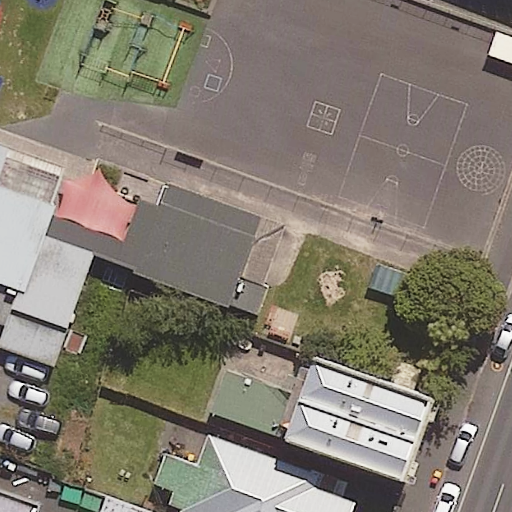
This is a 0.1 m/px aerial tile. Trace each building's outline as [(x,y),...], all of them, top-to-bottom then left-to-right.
[(0,304),(12,309),(5,331),(77,357),(143,175),(0,124),(0,304)] [(306,398),(227,371),(213,412),(412,482),(440,404),(319,362),(306,398)] [(345,486),(212,436),(200,470),(167,457),(149,508),(160,511),(355,511),(358,505),(340,498),(345,486)] [(52,511),(56,500),(0,479),(0,511),(52,511)] [(145,511),(107,499),(102,511),(145,511)]
